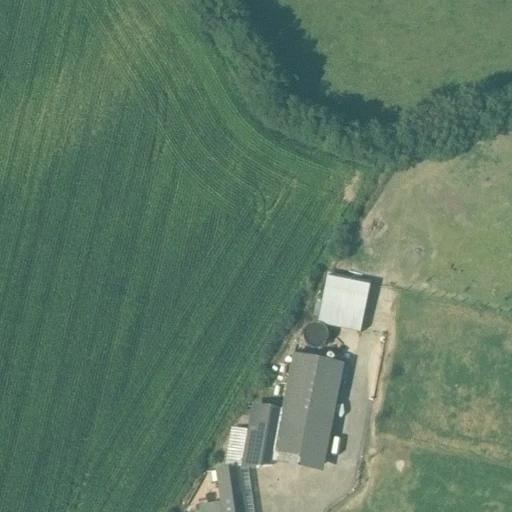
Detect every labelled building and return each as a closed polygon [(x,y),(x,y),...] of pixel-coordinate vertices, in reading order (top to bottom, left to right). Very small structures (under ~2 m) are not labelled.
[(345,298),(323,293),(317,324),(339,329),(345,298)] [(326,343),(327,338),(326,333),(323,329),(319,327),(315,326),(310,327),(306,330),(303,334),(302,338),(303,343),(306,347),(310,350),(315,351),(320,350),(324,347),(326,343)] [(342,366),(293,357),(283,405),(271,403),(269,413),(281,415),(273,456),(275,457),(323,466),(342,366)] [(269,413),(254,410),(250,434),(243,470),(273,466),(275,457),(273,456),(281,415),(269,413)] [(235,431),(228,471),(217,473),(222,511),(243,511),(242,503),(248,502),(246,492),(240,493),(237,471),(243,470),(250,434),(235,431)]
